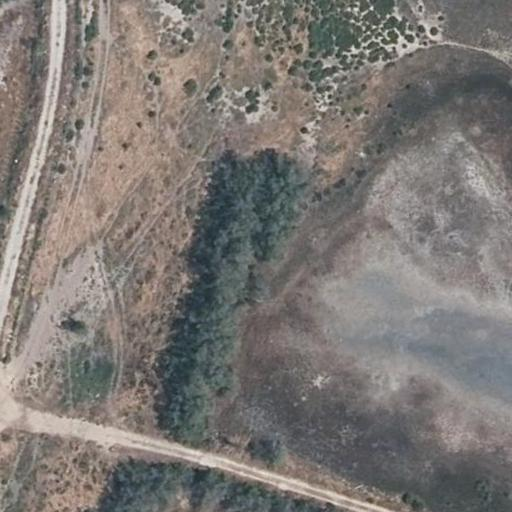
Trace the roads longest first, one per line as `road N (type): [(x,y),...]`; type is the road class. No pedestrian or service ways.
road 1 (track): [(0,409),(275,473),(391,511)]
road 2 (track): [(0,320),(57,67),(59,0)]
